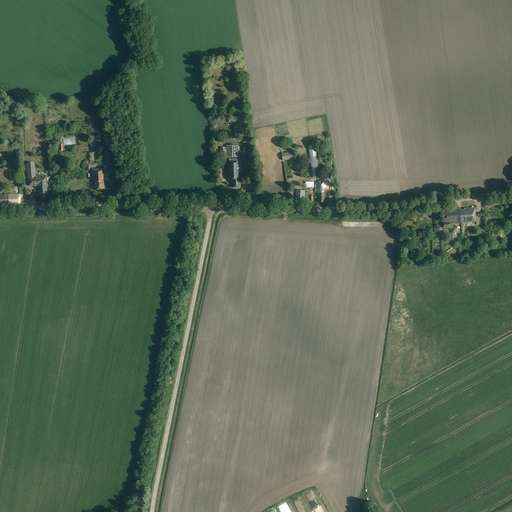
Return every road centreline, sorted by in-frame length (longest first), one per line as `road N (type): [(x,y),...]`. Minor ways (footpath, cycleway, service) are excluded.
road 1 (unclassified): [(151,511),(210,204)]
road 2 (tertiary): [(210,204),(385,211),(511,194)]
road 3 (tertiary): [(210,204),(0,209)]
